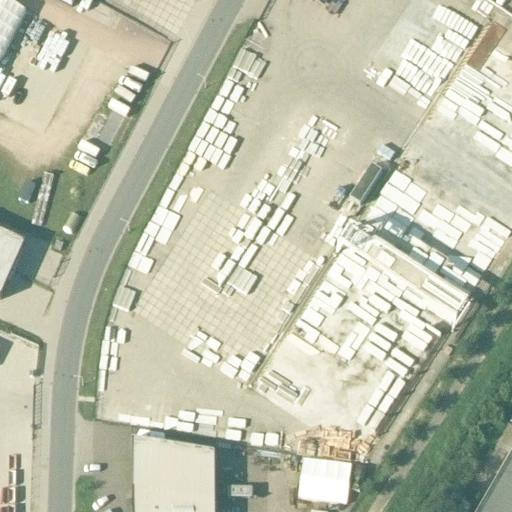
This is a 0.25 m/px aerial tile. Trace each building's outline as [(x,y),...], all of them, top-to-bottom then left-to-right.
[(2,0),(0,0),(0,110),(4,112),(48,22),(2,0)] [(53,0),(81,14),(88,0),(53,0)] [(511,113),(511,84),(500,107),(511,113)] [(471,137),(477,126),(456,116),(451,128),(471,137)] [(426,166),(418,179),(441,192),(448,179),(426,166)] [(350,201),(360,207),(382,174),(372,167),(350,201)] [(317,250),(347,195),(310,175),(280,230),(317,250)] [(492,214),(487,223),(505,232),(510,223),(492,214)] [(0,234),(0,301),(1,301),(25,246),(0,234)] [(393,317),(402,327),(424,307),(410,293),(412,291),(388,265),(368,284),(375,292),(370,296),(391,319),(393,317)] [(445,291),(426,318),(422,315),(417,323),(438,338),(472,288),(460,280),(459,281),(450,294),(445,291)] [(404,386),(412,369),(404,365),(398,381),(374,371),(358,409),(383,420),(399,384),(404,386)] [(133,511),(215,511),(215,457),(132,443),(133,511)] [(251,481),(257,452),(234,447),(228,476),(251,481)] [(304,459),(300,500),(349,505),(353,464),(304,459)] [(511,511),(511,460),(482,511),(511,511)]
